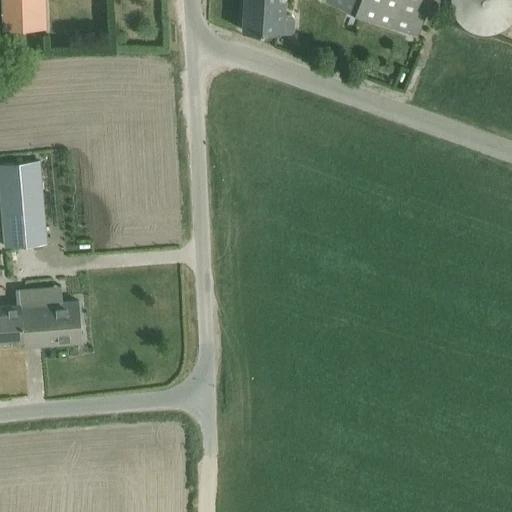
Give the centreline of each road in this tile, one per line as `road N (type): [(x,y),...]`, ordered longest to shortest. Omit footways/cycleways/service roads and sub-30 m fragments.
road 1 (unclassified): [(0,417),(205,403),(196,38)]
road 2 (unclassified): [(511,147),(196,38)]
